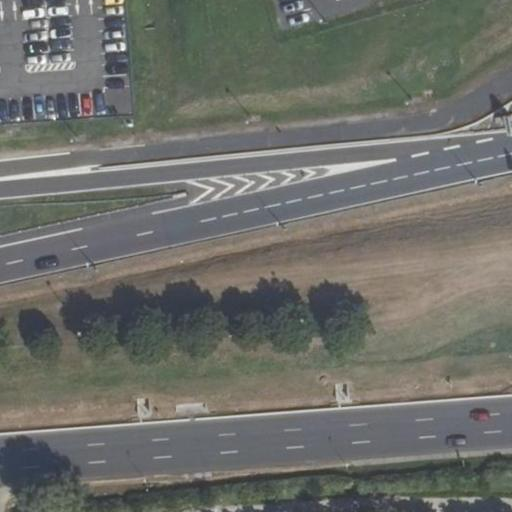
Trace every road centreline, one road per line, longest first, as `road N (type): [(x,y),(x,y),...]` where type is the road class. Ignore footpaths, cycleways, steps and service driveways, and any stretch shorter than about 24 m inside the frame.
road 1 (tertiary): [(511,421),(0,459)]
road 2 (primary): [(440,167),(0,266)]
road 3 (primary): [(440,167),(381,153),(0,185)]
